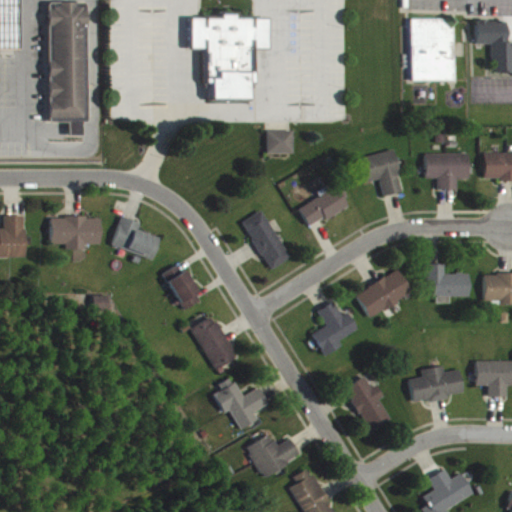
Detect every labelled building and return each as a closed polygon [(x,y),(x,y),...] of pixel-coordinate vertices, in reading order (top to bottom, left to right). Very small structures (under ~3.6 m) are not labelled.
[(0,58),(21,58),(20,6),(0,6),(0,58)] [(50,131),(69,131),(69,145),(82,145),(82,130),(88,130),(88,11),(50,11),(50,131)] [(272,27),(240,27),(240,23),(224,23),(224,27),(193,27),(193,58),(208,58),(207,98),(211,98),(211,110),(251,110),(252,92),(257,92),(257,57),(272,57),(272,27)] [(455,89),(456,28),(414,28),(413,89),(455,89)] [(510,30),(479,30),(479,53),(494,53),(494,82),(511,81),(511,51),(510,51),(510,30)] [(269,139),(268,162),(295,162),(296,140),(269,139)] [(404,201),(395,159),(358,167),(364,192),(381,188),(384,205),(404,201)] [(511,188),(511,161),(484,162),(485,189),(511,188)] [(470,163),(427,162),(427,187),(439,187),(439,198),(458,199),(459,187),(470,187),(470,163)] [(300,216),(309,236),(351,215),(342,195),(300,216)] [(292,267),(264,219),(243,231),(271,279),(292,267)] [(0,266),(25,266),(25,224),(4,225),(4,239),(0,239),(0,266)] [(100,253),(100,226),(50,226),(50,254),(65,254),(65,259),(85,259),(85,253),(100,253)] [(112,255),(154,269),(161,247),(139,240),(141,232),(122,226),(112,255)] [(163,283),(185,319),(202,309),(180,273),(163,283)] [(470,306),(470,283),(445,283),(445,273),(426,273),(426,301),(437,301),(437,312),(451,312),(451,306),(470,306)] [(370,327),(413,302),(399,278),(356,304),(370,327)] [(511,283),(485,283),(485,312),(511,311),(511,283)] [(94,319),(110,320),(111,305),(95,304),(94,319)] [(313,343),(325,365),(342,355),(339,350),(358,339),(349,321),(342,325),(335,310),(318,320),(327,335),(313,343)] [(215,381),(238,371),(216,325),(194,336),(215,381)] [(511,369),(476,370),(477,394),(488,394),(488,406),(508,406),(508,395),(511,394),(511,369)] [(413,412),(464,404),(460,379),(445,381),(444,375),(422,378),(423,386),(410,388),(413,412)] [(379,408),(383,405),(377,394),(371,397),(365,385),(345,396),(369,440),(390,429),(379,408)] [(244,406),(236,392),(214,405),(224,422),(229,419),(241,439),(258,429),(253,422),(268,413),(258,397),(244,406)] [(290,447),(276,455),(269,443),(246,457),(264,487),(300,465),(290,447)] [(328,511),(310,477),(293,486),(297,493),(290,496),(298,511),(328,511)] [(457,511),(473,503),(462,482),(451,488),(445,478),(428,488),(434,499),(423,506),(426,511),(457,511)]
